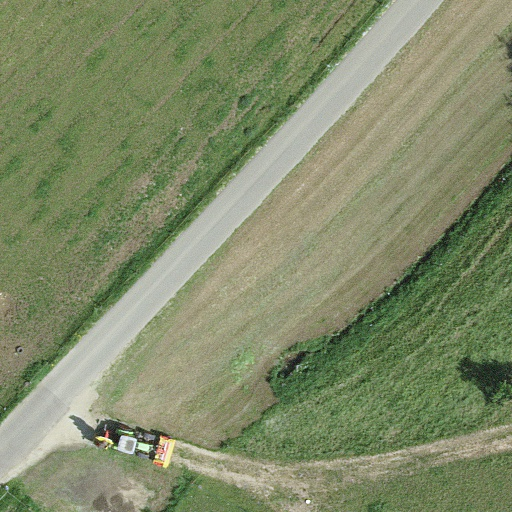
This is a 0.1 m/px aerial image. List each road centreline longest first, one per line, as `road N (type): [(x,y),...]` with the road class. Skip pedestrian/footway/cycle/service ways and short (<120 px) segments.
road 1 (unclassified): [(416,0),(0,452)]
road 2 (track): [(511,454),(308,482),(228,476),(40,412)]
